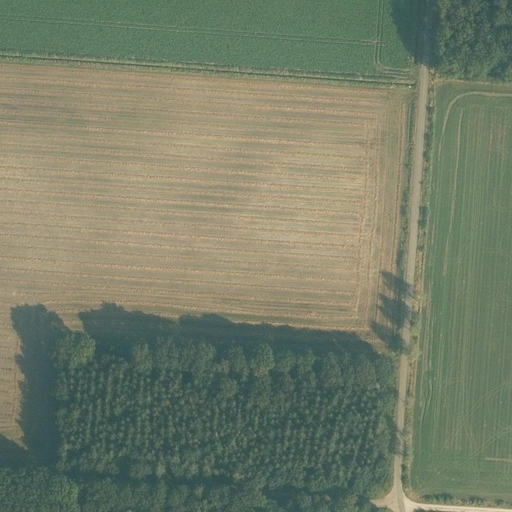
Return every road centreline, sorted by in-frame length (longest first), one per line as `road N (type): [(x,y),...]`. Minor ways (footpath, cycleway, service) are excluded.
road 1 (unclassified): [(399,511),(428,0)]
road 2 (track): [(0,477),(510,511)]
